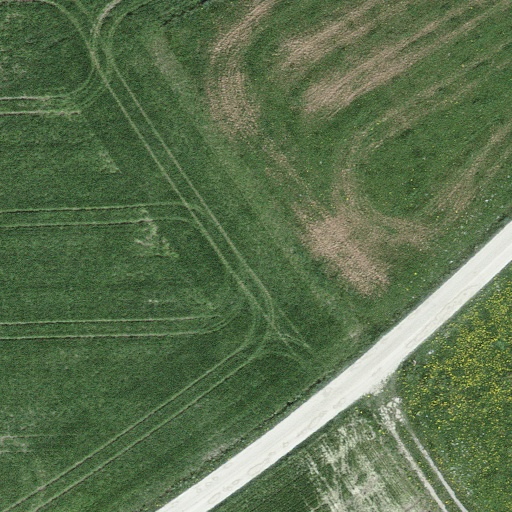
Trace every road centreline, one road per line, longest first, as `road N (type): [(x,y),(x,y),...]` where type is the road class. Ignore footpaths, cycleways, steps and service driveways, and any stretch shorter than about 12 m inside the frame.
road 1 (track): [(368,377),(181,511)]
road 2 (track): [(511,243),(368,377)]
road 3 (track): [(368,377),(458,511)]
